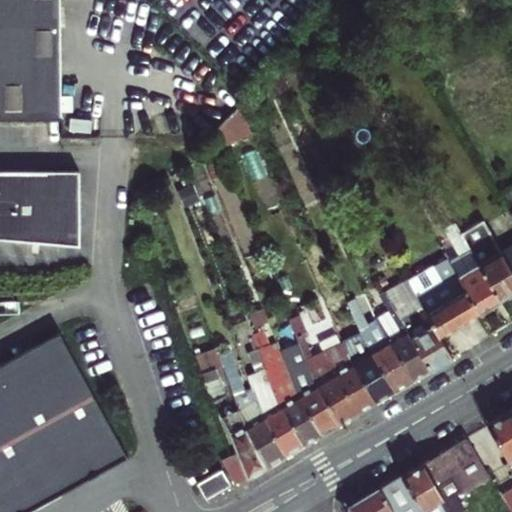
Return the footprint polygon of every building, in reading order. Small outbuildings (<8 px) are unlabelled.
[(58,0),(0,0),(0,112),(58,112),(58,0)] [(224,121),(229,131),(233,141),(244,129),(237,119),(242,115),(239,106),(224,121)] [(218,138),(229,131),(224,121),(214,131),(218,138)] [(212,144),(197,150),(202,162),(217,157),(212,144)] [(79,163),(0,163),(0,232),(78,239),(79,163)] [(132,191),(135,202),(156,193),(152,182),(132,191)] [(446,258),(455,273),(477,310),(498,298),(469,248),(454,222),(442,227),(453,245),(442,252),(446,258)] [(469,248),(498,298),(511,289),(511,248),(504,253),(492,234),(469,248)] [(405,281),(414,296),(437,334),(477,310),(455,273),(446,258),(405,281)] [(376,279),(379,286),(386,282),(383,276),(376,279)] [(451,358),(437,334),(414,296),(405,281),(405,280),(404,279),(382,291),(386,299),(406,335),(428,372),(451,358)] [(391,394),(411,381),(373,318),(372,317),(366,321),(354,298),(345,302),(358,332),(358,333),(371,358),(391,394)] [(406,335),(386,299),(381,302),(386,310),(372,317),(373,318),(411,381),(428,372),(406,335)] [(286,319),(302,359),(302,360),(312,381),(337,425),(355,415),(326,362),(325,361),(314,368),(309,357),(315,354),(300,314),(286,319)] [(301,447),(320,435),(290,381),(273,340),(268,342),(263,329),(250,334),(256,349),(277,404),(301,447)] [(0,511),(22,511),(124,455),(54,332),(0,363),(0,511)] [(358,333),(358,332),(340,343),(344,350),(374,403),(391,394),(371,358),(358,333)] [(302,360),(302,359),(297,362),(286,335),(273,340),(290,381),(320,435),(337,425),(312,381),(302,360)] [(241,424),(235,409),(215,353),(213,348),(195,354),(214,405),(226,426),(236,453),(245,477),(246,480),(265,468),(241,424)] [(228,349),(215,353),(235,409),(244,405),(239,392),(244,390),(228,349)] [(277,404),(256,349),(244,353),(252,373),(245,376),(254,399),(259,414),(283,458),(301,447),(277,404)] [(374,403),(344,350),(325,361),(326,362),(355,415),(374,403)] [(254,399),(244,405),(235,409),(241,424),(259,414),(254,399)] [(511,417),(508,412),(486,425),(511,469),(511,417)] [(283,458),(259,414),(241,424),(265,468),(283,458)] [(399,476),(419,511),(452,511),(461,506),(452,489),(484,470),(465,437),(451,445),(421,463),(399,476)] [(245,477),(236,453),(230,455),(236,470),(239,479),(245,477)] [(236,470),(230,455),(225,457),(231,473),(236,470)] [(197,483),(202,491),(225,477),(221,469),(197,483)] [(419,511),(399,476),(376,489),(348,506),(345,511),(419,511)] [(225,477),(202,491),(205,497),(229,483),(225,477)] [(511,511),(511,499),(503,504),(507,511),(511,511)]
